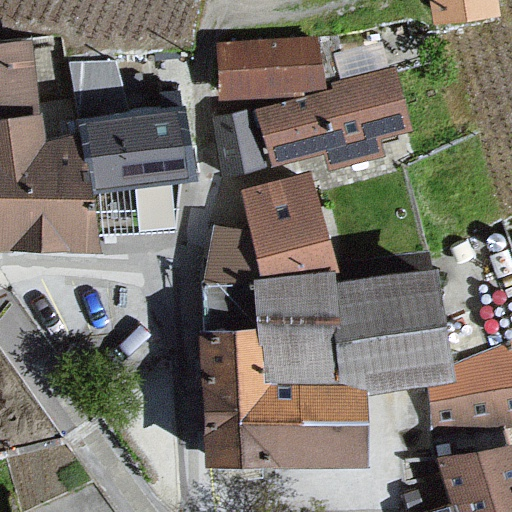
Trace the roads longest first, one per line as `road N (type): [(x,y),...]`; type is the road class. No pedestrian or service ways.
road 1 (residential): [(197,500),(184,334),(170,314),(142,293),(94,278),(0,269)]
road 2 (residential): [(332,511),(304,495),(197,500)]
